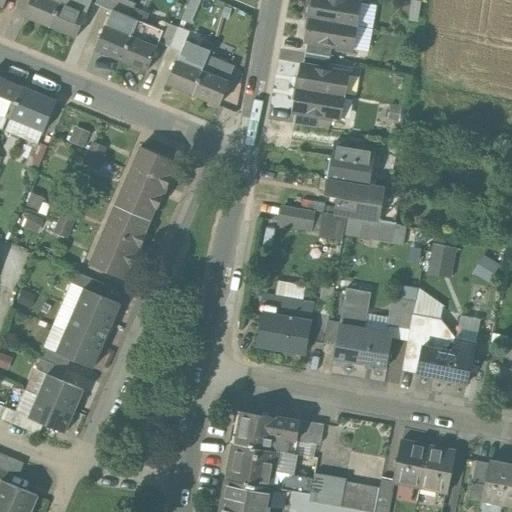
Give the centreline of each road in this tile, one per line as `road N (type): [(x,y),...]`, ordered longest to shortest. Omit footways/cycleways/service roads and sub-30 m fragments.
road 1 (residential): [(78,464),(212,146)]
road 2 (residential): [(207,378),(511,432)]
road 3 (residential): [(212,146),(0,58)]
road 4 (residential): [(207,378),(246,159)]
road 5 (residential): [(246,159),(274,0)]
